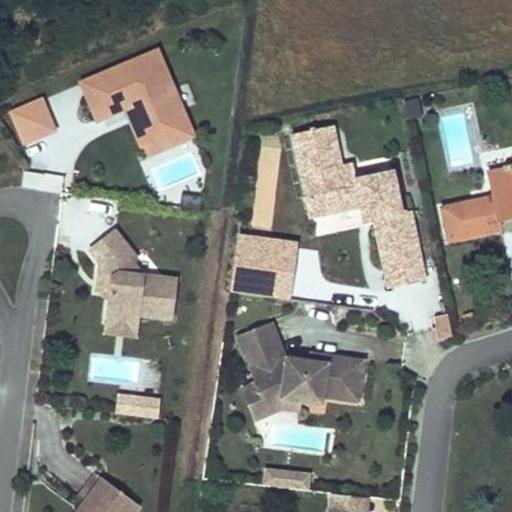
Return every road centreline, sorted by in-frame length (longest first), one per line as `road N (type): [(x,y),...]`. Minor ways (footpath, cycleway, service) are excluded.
road 1 (residential): [(511,343),(452,369),(442,392),(429,511)]
road 2 (residential): [(16,348),(41,234),(25,209),(0,207)]
road 3 (residential): [(0,489),(16,348)]
